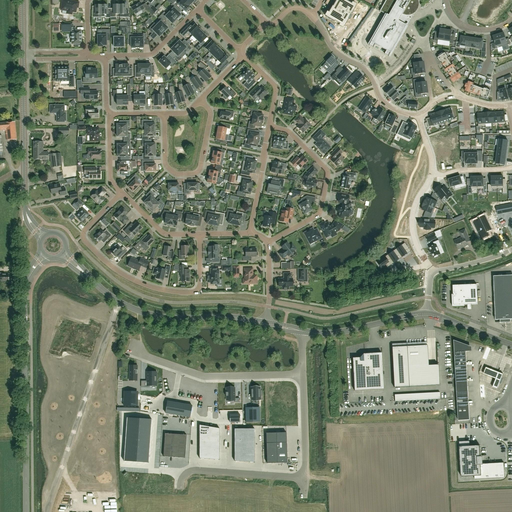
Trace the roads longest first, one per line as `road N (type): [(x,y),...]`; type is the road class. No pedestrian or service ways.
road 1 (residential): [(122,192),(82,233),(120,273),(167,291),(195,291),(199,234)]
road 2 (tertiary): [(25,511),(28,274)]
road 3 (residential): [(267,242),(319,213),(327,175),(286,130),(268,126)]
road 4 (unclassified): [(132,350),(203,375),(303,375)]
road 5 (residential): [(164,113),(165,164),(178,174),(195,172),(210,115),(199,100)]
road 6 (primary): [(232,317),(151,314),(118,301),(84,273)]
road 7 (residential): [(419,115),(385,104),(371,76),(334,51),(311,15)]
road 8 (primary): [(26,213),(22,59)]
road 9 (unclassified): [(304,477),(193,470),(179,486)]
